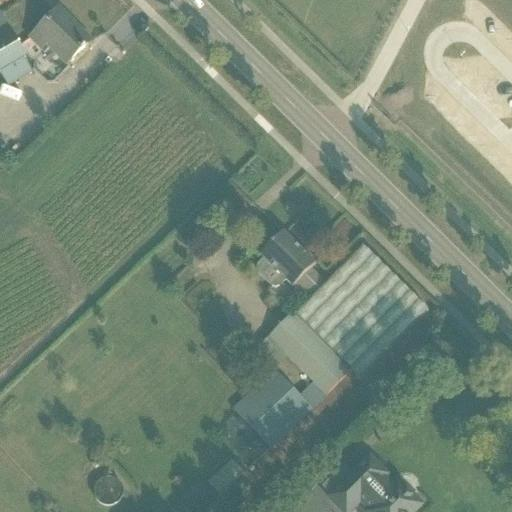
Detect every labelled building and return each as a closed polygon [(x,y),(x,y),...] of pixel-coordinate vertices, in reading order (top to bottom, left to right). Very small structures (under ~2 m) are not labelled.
[(66,66),(81,52),(84,49),(84,48),(87,45),(69,26),(72,23),(59,11),(45,25),(31,39),(41,49),(46,45),(66,66)] [(0,73),(25,59),(7,27),(0,31),(0,73)] [(276,372),(233,412),(271,452),(351,372),(359,381),(413,327),(427,312),(363,249),(330,282),(326,286),(310,271),(315,267),(282,235),(268,249),(262,255),(264,258),(256,265),(254,271),(271,289),(277,289),(287,280),(293,286),(296,284),(311,299),(306,304),(297,313),(271,340),(256,355),(269,369),(273,373),(287,358),(315,385),(302,398),(276,372)] [(96,460),(90,465),(94,469),(100,464),(96,460)] [(369,461),(354,476),(343,466),(320,489),(342,511),(348,511),(361,500),(372,511),(371,511),(414,511),(419,508),(398,486),(393,491),(382,479),(384,477),(369,461)] [(130,497),(115,481),(102,493),(116,509),(130,497)]
